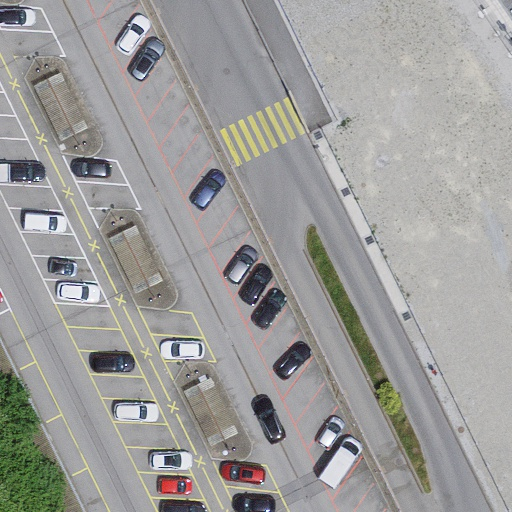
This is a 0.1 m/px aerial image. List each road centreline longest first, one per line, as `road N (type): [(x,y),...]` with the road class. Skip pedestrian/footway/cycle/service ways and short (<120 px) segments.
road 1 (unclassified): [(468,511),(347,253),(308,211)]
road 2 (unclassified): [(308,211),(311,275),(422,511)]
road 3 (unclassified): [(206,0),(308,211)]
